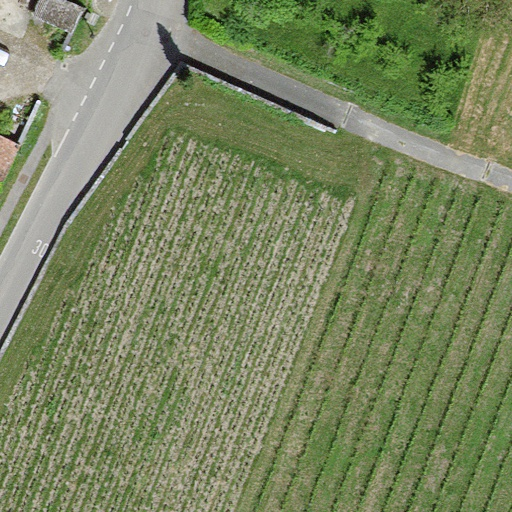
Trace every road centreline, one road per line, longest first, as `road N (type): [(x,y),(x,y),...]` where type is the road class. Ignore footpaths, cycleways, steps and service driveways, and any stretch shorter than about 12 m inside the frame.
road 1 (track): [(149,38),(511,176)]
road 2 (tertiary): [(0,290),(149,38),(154,0)]
